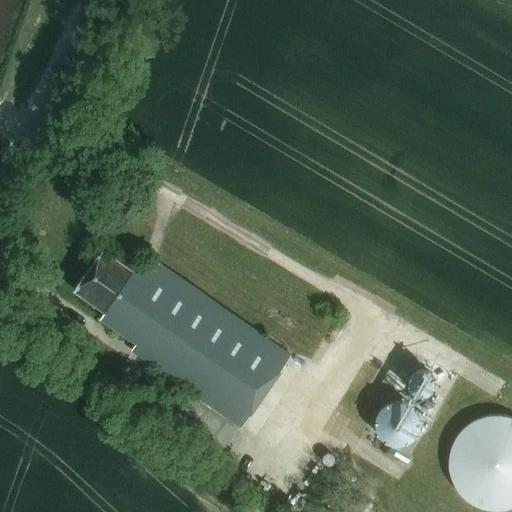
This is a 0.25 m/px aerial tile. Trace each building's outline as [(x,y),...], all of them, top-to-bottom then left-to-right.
[(262,98),(238,144),(269,160),(293,114),(262,98)] [(237,432),(288,360),(158,269),(152,276),(138,266),(131,276),(100,255),(73,293),(104,315),(100,320),(135,345),(128,355),(187,396),(168,425),(219,460),(237,432)] [(409,380),(408,383),(409,386),(410,390),(412,392),(415,395),(419,396),(422,397),(426,396),(428,395),(431,393),(433,390),(435,387),(435,383),(435,379),(433,376),(431,373),(428,372),(426,370),(422,370),(419,370),(415,372),(412,374),(410,377),(409,380)] [(376,420),(376,423),(376,426),(376,429),(377,432),(379,434),(381,437),(383,440),(386,442),(389,443),(392,445),(395,445),(399,445),(402,445),(405,444),(407,443),(410,442),(412,440),(414,438),(416,436),(418,433),(419,430),(420,427),(420,423),(420,420),(419,416),(418,413),(416,410),(414,408),(412,406),(410,404),(407,403),(405,402),(402,401),(399,401),(395,401),(392,402),(389,403),(386,404),(383,406),(381,409),(379,412),(377,415),(376,417),(376,420)] [(511,417),(500,415),(488,416),(476,419),(466,426),(458,434),(452,445),(449,456),(449,468),(452,480),(458,490),(466,499),(476,505),(487,509),(499,510),(511,508),(511,507),(511,417)]
